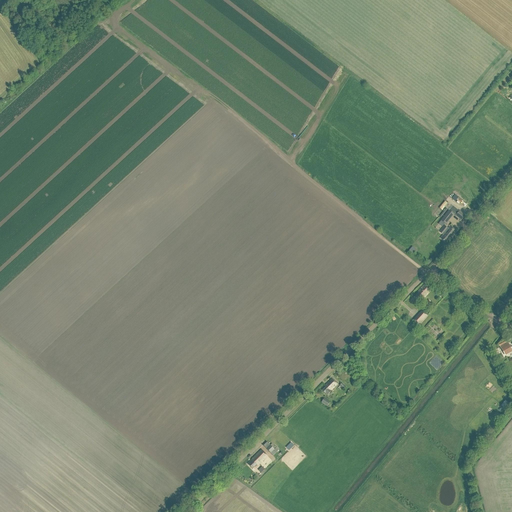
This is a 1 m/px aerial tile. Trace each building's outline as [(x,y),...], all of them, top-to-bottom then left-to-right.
[(441,221),(445,225),(454,214),(449,211),(441,221)] [(464,216),(459,212),(455,216),(461,220),(464,216)] [(439,232),(443,235),(440,239),(446,243),(451,236),(452,237),(457,231),(450,226),(448,229),(444,226),(439,232)] [(415,297),(420,302),(431,291),(424,285),(417,292),(419,293),(415,297)] [(413,320),(419,325),(427,316),(422,311),(413,320)] [(500,347),(505,355),(511,351),(507,342),(500,347)] [(322,391),(327,396),(331,392),(330,391),(336,384),(332,379),(324,386),(325,387),(322,391)] [(263,446),(273,456),(277,452),(276,452),(274,450),(273,448),(270,446),(267,442),(263,446)] [(256,466),(267,456),(261,450),(248,464),(252,469),(256,465),(256,466)]
